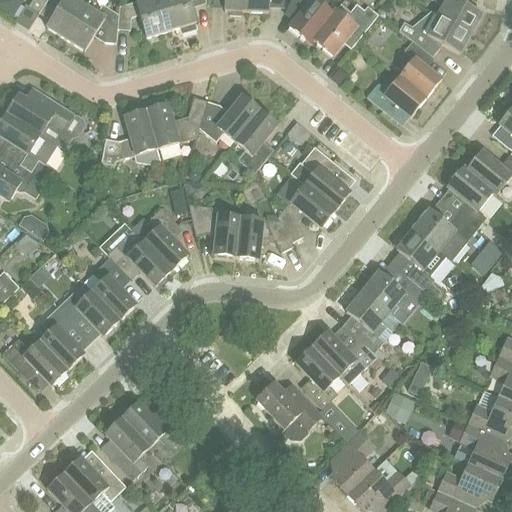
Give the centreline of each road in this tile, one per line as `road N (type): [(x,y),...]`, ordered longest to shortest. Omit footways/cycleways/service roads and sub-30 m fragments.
road 1 (residential): [(409,172),(266,56),(102,96),(18,50)]
road 2 (residential): [(317,511),(156,335)]
road 3 (residential): [(156,335),(209,293),(310,296)]
road 4 (residential): [(409,172),(511,43)]
road 5 (residential): [(310,296),(409,172)]
road 6 (residential): [(50,437),(156,335)]
